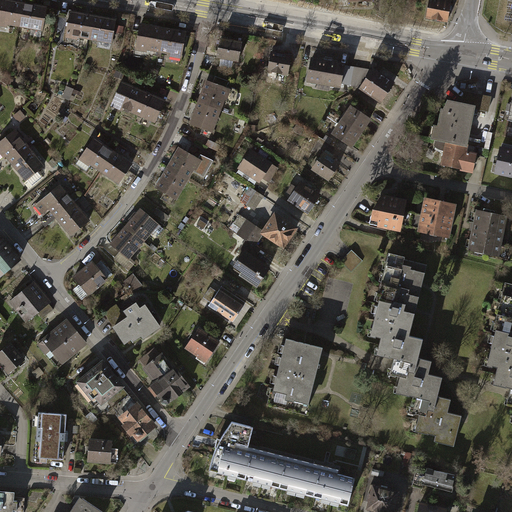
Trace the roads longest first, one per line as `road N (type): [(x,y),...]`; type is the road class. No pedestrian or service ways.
road 1 (residential): [(179,439),(373,161)]
road 2 (residential): [(49,277),(95,242),(155,163),(213,10)]
road 3 (tertiary): [(449,53),(213,10)]
road 4 (residential): [(49,277),(179,439)]
road 5 (residential): [(511,196),(373,161)]
road 6 (residential): [(151,487),(17,479)]
road 7 (residential): [(151,487),(178,486),(282,511)]
road 8 (residential): [(373,161),(449,53)]
